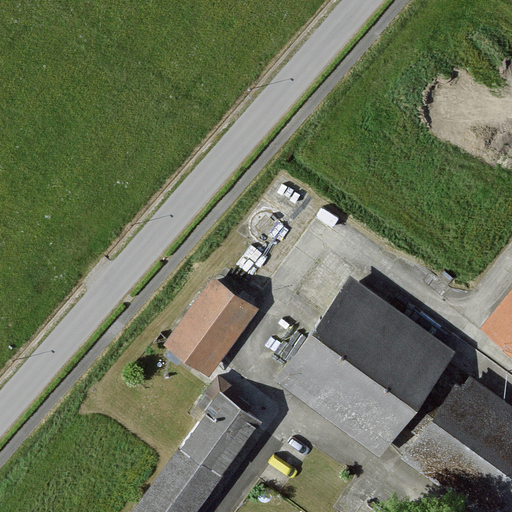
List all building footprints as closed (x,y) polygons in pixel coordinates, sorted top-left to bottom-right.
[(264,304),(219,271),(170,339),(215,372),(264,304)] [(455,354),(344,281),(280,377),(392,450),(455,354)] [(511,285),(496,309),(511,320),(511,285)] [(511,511),(511,400),(475,374),(414,459),(488,511),(511,511)] [(216,386),(128,511),(200,511),(265,419),(216,386)]
